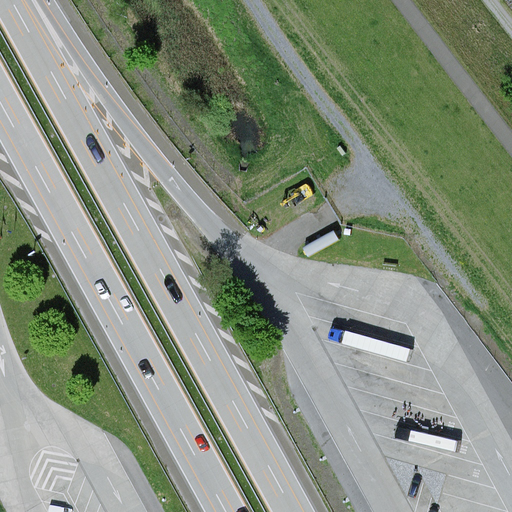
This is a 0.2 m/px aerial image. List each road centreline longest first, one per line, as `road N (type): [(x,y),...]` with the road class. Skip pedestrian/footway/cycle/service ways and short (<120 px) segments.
road 1 (motorway): [(292,511),(10,0)]
road 2 (motorway): [(0,100),(226,511)]
road 3 (track): [(511,350),(252,0)]
road 4 (motorway): [(172,181),(44,0)]
road 5 (track): [(398,0),(511,146)]
